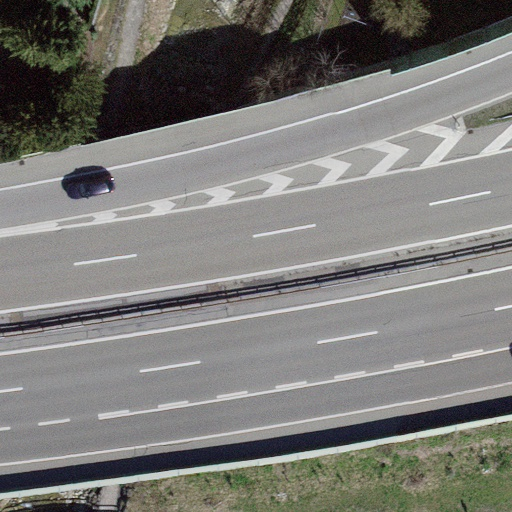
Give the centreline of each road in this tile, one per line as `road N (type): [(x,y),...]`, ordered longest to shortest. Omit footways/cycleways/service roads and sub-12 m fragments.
road 1 (motorway): [(511,68),(341,130),(0,217)]
road 2 (motorway): [(0,395),(511,309)]
road 3 (motorway): [(511,189),(0,273)]
